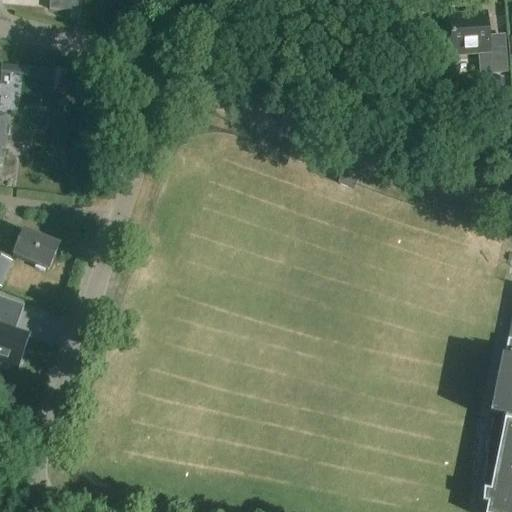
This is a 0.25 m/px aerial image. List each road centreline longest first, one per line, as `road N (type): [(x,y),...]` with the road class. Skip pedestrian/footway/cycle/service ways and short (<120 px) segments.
road 1 (residential): [(511,206),(385,170),(202,95),(166,101),(117,217),(36,455),(40,491)]
road 2 (residential): [(138,65),(0,31)]
road 3 (residential): [(138,65),(177,52),(248,0)]
